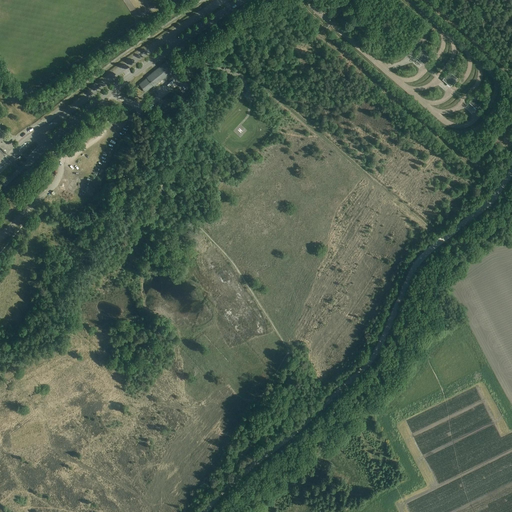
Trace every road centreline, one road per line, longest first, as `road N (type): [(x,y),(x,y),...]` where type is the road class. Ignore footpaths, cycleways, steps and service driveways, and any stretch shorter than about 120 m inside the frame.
road 1 (unclassified): [(0,186),(130,75),(242,0)]
road 2 (track): [(324,405),(377,350),(421,258),(494,198),(511,171)]
road 3 (unclassified): [(223,0),(0,168)]
road 4 (track): [(238,75),(258,82),(376,184)]
road 5 (track): [(205,511),(324,405)]
